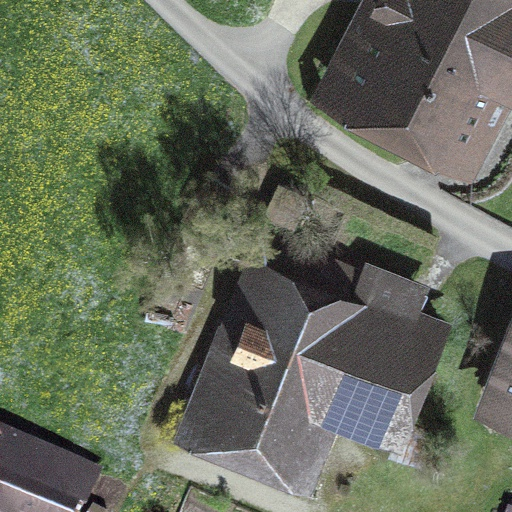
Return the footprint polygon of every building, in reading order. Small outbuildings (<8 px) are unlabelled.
[(379,6),(374,16),(382,21),(347,88),(450,143),(487,73),(511,86),(511,0),(393,0),(388,10),(379,6)] [(228,192),(203,177),(179,219),(204,234),(228,192)] [(417,366),(381,351),(405,291),(259,231),(184,412),(290,456),(314,397),(391,429),(417,366)] [(511,404),(511,348),(494,398),(511,404)] [(420,463),(433,431),(401,418),(387,450),(420,463)] [(0,511),(69,511),(90,468),(0,426),(0,511)]
